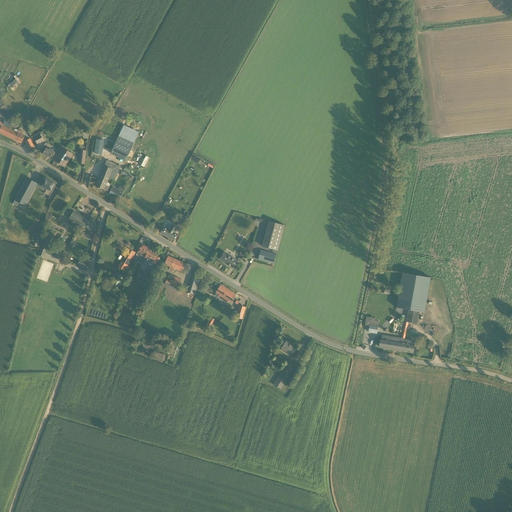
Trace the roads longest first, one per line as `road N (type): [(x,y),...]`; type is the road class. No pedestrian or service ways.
road 1 (unclassified): [(511,381),(315,336),(0,142)]
road 2 (track): [(10,511),(81,313),(106,205)]
